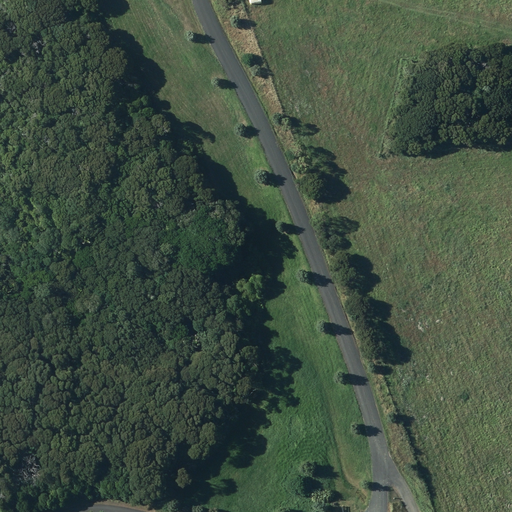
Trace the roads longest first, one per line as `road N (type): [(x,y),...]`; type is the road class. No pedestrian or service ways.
road 1 (unclassified): [(380,457),(312,247),(203,0)]
road 2 (track): [(511,24),(387,0)]
